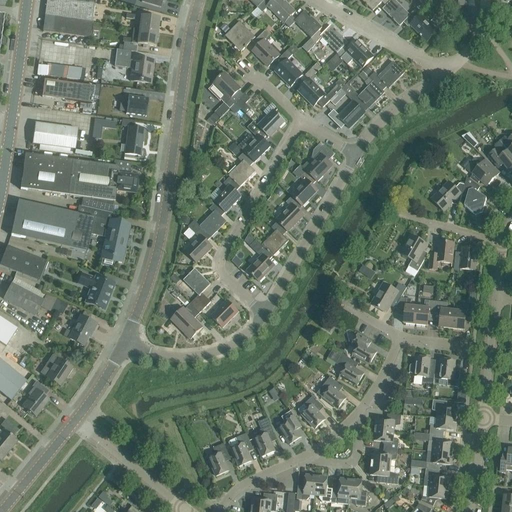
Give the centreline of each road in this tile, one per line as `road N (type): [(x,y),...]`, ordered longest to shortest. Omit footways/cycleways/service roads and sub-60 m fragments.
road 1 (unclassified): [(123,345),(159,254),(201,0)]
road 2 (residential): [(262,317),(221,274),(222,260),(300,123)]
road 3 (residential): [(262,317),(354,157)]
road 4 (residential): [(123,345),(200,358),(249,335),(262,317)]
road 5 (residential): [(445,73),(313,0)]
road 6 (residential): [(184,510),(74,420)]
road 7 (unclassified): [(10,131),(27,0)]
road 8 (residential): [(354,157),(372,132),(445,73)]
